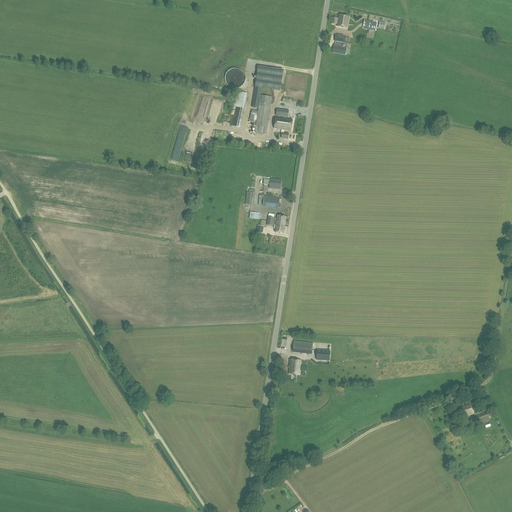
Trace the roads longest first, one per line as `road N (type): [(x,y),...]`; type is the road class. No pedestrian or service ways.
road 1 (unclassified): [(248,511),(327,0)]
road 2 (track): [(253,478),(279,476),(483,383),(511,249)]
